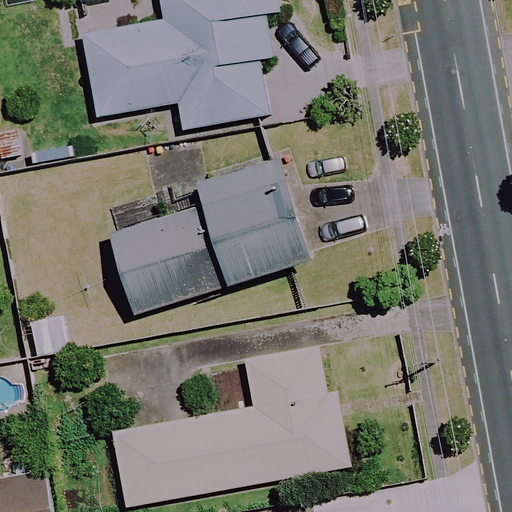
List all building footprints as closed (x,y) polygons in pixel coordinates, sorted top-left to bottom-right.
[(275,16),(272,0),(162,0),(167,26),(85,39),(97,119),(182,105),(186,131),(266,118),(258,63),(271,61),(264,17),(275,16)] [(284,161),(198,185),(109,210),(141,321),(316,272),(292,187),(284,161)] [(71,352),(63,321),(21,332),(29,363),(71,352)] [(329,397),(320,351),(248,365),(256,411),(115,436),(128,510),(351,469),(338,396),(329,397)] [(0,511),(53,511),(48,480),(0,486),(0,511)]
